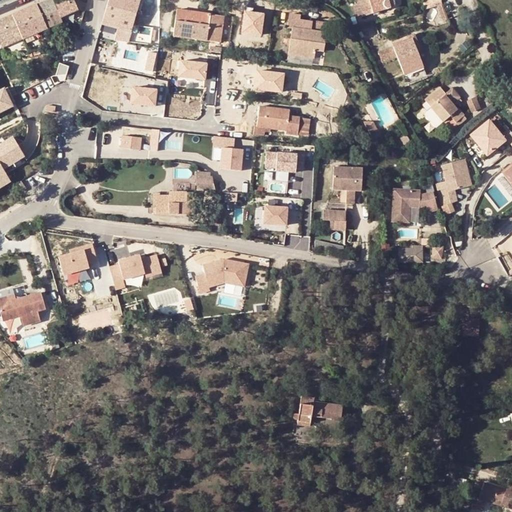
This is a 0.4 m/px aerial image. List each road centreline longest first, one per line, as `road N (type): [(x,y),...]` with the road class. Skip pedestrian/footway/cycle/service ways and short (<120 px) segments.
road 1 (residential): [(387,273),(67,221),(35,206)]
road 2 (residential): [(231,131),(67,113)]
road 3 (residential): [(406,407),(382,364),(387,273)]
road 4 (residential): [(501,283),(478,261),(441,279),(387,273)]
